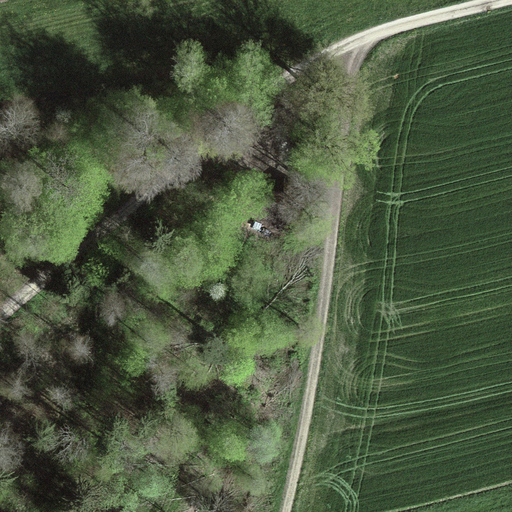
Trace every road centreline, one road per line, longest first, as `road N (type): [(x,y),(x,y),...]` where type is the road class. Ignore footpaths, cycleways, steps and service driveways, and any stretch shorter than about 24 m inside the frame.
road 1 (track): [(0,310),(271,91),(339,47),(494,0)]
road 2 (track): [(286,511),(321,339),(339,47)]
